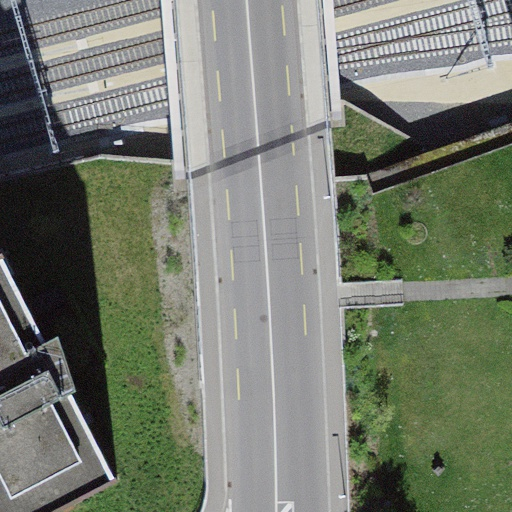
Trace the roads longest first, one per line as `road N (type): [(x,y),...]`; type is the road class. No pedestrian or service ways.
road 1 (tertiary): [(278,511),(257,133)]
road 2 (tertiary): [(247,0),(257,133)]
